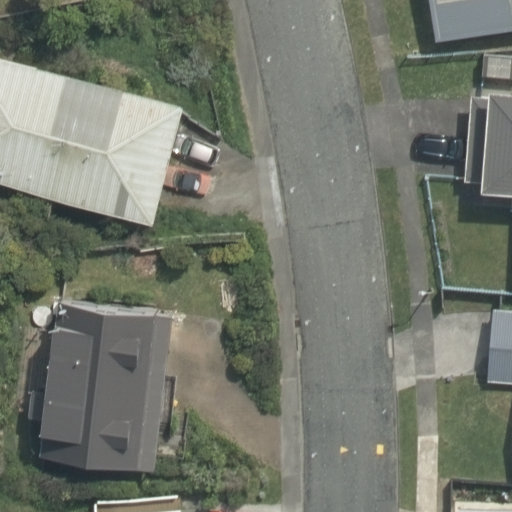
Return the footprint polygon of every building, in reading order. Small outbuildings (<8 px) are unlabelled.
[(511,0),(425,0),(431,35),(511,22),(511,0)] [(173,81),(0,41),(0,175),(144,209),(173,81)] [(511,69),(463,67),(458,182),(511,184),(511,69)] [(143,461),(159,294),(40,283),(27,423),(40,424),(37,451),(143,461)] [(511,298),(488,297),(483,379),(511,380),(506,469),(511,469),(511,298)]
